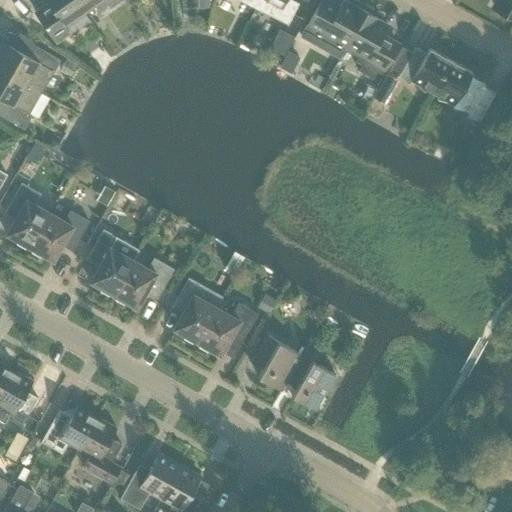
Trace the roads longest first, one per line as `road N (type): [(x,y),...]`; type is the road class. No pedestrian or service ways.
road 1 (residential): [(264,446),(0,296)]
road 2 (residential): [(378,511),(264,446)]
